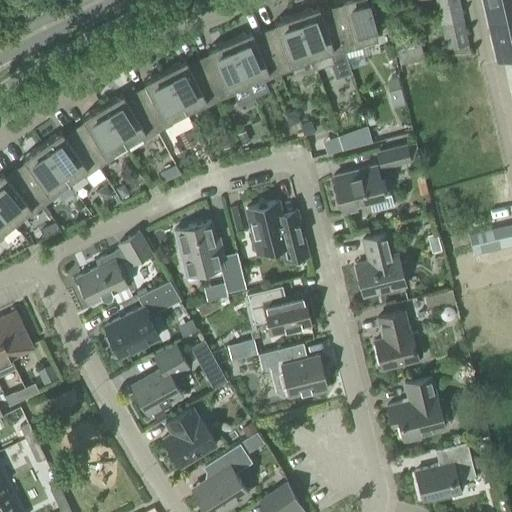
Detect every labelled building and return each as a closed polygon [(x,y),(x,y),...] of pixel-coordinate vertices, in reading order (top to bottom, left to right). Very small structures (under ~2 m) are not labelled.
[(330,6),(344,49),(360,45),(359,41),(376,36),(370,11),(374,10),(370,0),(341,0),(342,3),(330,6)] [(458,0),(436,0),(445,46),(445,49),(468,44),(458,0)] [(511,0),(482,0),(496,60),(511,56),(511,0)] [(317,5),(295,13),(310,56),(314,68),(330,63),(335,77),(351,72),(344,49),(330,6),(319,10),(317,5)] [(263,29),(279,72),(296,66),(294,62),(310,56),(295,13),(273,21),(274,25),(263,29)] [(279,72),(263,29),(252,34),(250,30),(228,39),(246,81),(262,74),(264,79),(279,72)] [(417,32),(394,37),(400,66),(423,61),(417,32)] [(479,51),(480,33),(469,32),(468,50),(479,51)] [(197,57),(217,99),(232,92),(231,88),(246,81),(228,39),(207,48),(209,52),(197,57)] [(163,69),(184,110),(199,102),(202,107),(217,99),(197,57),(186,63),(184,58),(163,69)] [(134,90),(156,130),(171,122),(169,118),(184,110),(163,69),(142,80),(145,84),(134,90)] [(101,104),(124,143),(139,135),(141,139),(156,130),(134,90),(123,96),(121,92),(101,104)] [(73,126),(98,165),(112,156),(110,152),(124,143),(101,104),(80,116),(83,120),(73,126)] [(98,165),(73,126),(63,133),(60,129),(41,143),(67,181),(81,171),(84,175),(98,165)] [(14,167),(42,204),(56,194),(53,190),(67,181),(41,143),(21,156),(24,160),(14,167)] [(380,166),(409,158),(405,143),(376,150),(380,166)] [(389,193),(383,194),(375,163),(332,174),(341,210),(355,207),(354,201),(367,198),(370,210),(392,205),(389,193)] [(42,204),(14,167),(5,175),(2,171),(0,172),(0,206),(12,222),(26,211),(29,215),(42,204)] [(291,256),(307,252),(298,217),(283,221),(277,198),(266,201),(260,197),(256,203),(245,206),(249,223),(246,228),(251,231),(256,251),(287,243),(291,256)] [(232,204),(233,226),(243,225),(242,204),(232,204)] [(0,237),(2,236),(0,233),(0,231),(12,222),(0,206),(0,237)] [(221,249),(218,235),(214,236),(210,219),(173,228),(185,274),(219,265),(225,291),(245,286),(236,250),(219,254),(218,250),(221,249)] [(511,224),(464,235),(469,259),(511,249),(511,224)] [(129,262),(150,250),(138,229),(117,242),(120,246),(94,257),(98,264),(76,275),(88,301),(101,295),(105,296),(110,294),(111,290),(126,283),(116,262),(126,257),(129,262)] [(362,294),(404,284),(396,252),(391,254),(386,231),(362,237),(368,259),(355,263),(362,294)] [(147,314),(180,298),(168,279),(136,294),(141,305),(104,324),(107,331),(104,333),(111,348),(115,346),(118,354),(158,335),(147,314)] [(270,332),(310,322),(303,293),(285,298),(281,284),(246,293),(254,322),(267,319),(270,332)] [(0,336),(10,357),(33,346),(14,308),(0,315),(0,336)] [(381,367),(417,357),(410,329),(408,330),(403,309),(377,315),(382,337),(374,339),(381,367)] [(0,373),(14,367),(10,357),(0,336),(0,373)] [(192,343),(214,385),(226,379),(203,337),(192,343)] [(175,372),(187,365),(175,343),(153,355),(160,368),(130,384),(142,405),(147,406),(149,411),(181,393),(173,378),(175,372)] [(325,388),(326,388),(317,353),(298,357),(294,343),(257,352),(261,368),(269,366),(272,376),(275,389),(283,394),(289,394),(310,388),(311,392),(325,388)] [(0,374),(0,389),(1,392),(23,383),(17,368),(0,374)] [(418,432),(444,426),(431,374),(404,381),(407,395),(410,394),(411,398),(386,404),(391,421),(398,419),(404,440),(419,436),(418,432)] [(24,386),(28,394),(37,390),(33,382),(24,386)] [(28,394),(24,386),(14,391),(18,399),(28,394)] [(178,465),(216,443),(199,415),(197,416),(190,404),(164,420),(171,432),(161,438),(178,465)] [(24,434),(32,430),(27,421),(19,425),(24,434)] [(248,448),(262,440),(256,429),(242,437),(248,448)] [(32,430),(24,434),(29,446),(38,443),(32,430)] [(457,478),(475,474),(466,440),(434,448),(438,463),(415,469),(422,496),(431,494),(432,498),(460,491),(457,478)] [(234,470),(251,460),(239,441),(204,463),(211,474),(208,475),(207,480),(209,482),(194,491),(207,511),(215,511),(248,492),(234,470)] [(38,443),(29,446),(35,459),(44,455),(38,443)] [(285,511),(299,502),(286,479),(259,498),(268,511),(266,511),(285,511)] [(55,500),(63,496),(57,484),(49,487),(55,500)] [(6,491),(0,493),(0,511),(11,511),(16,510),(6,491)] [(61,511),(62,511),(70,509),(63,496),(55,500),(61,511)]
